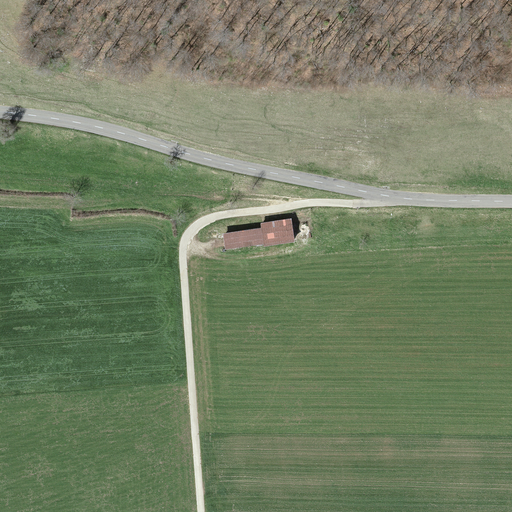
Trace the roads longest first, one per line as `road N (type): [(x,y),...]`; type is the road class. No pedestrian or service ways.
road 1 (tertiary): [(511,201),(391,196),(195,156),(81,122),(0,111)]
road 2 (track): [(0,200),(74,204),(149,194),(296,204)]
road 3 (track): [(199,511),(183,248)]
road 4 (track): [(391,196),(221,214),(193,226),(183,248)]
